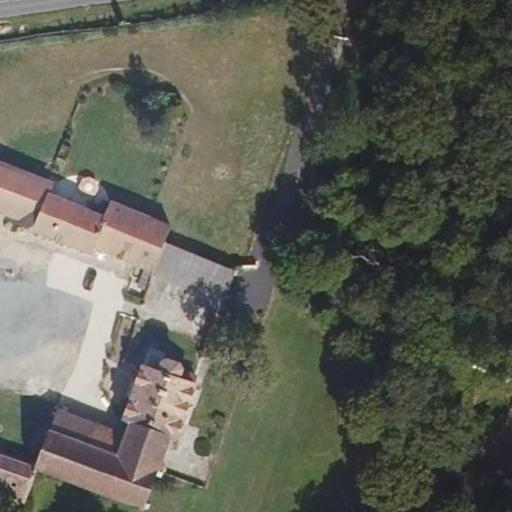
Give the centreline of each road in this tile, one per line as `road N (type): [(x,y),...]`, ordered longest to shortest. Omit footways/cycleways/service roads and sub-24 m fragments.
road 1 (track): [(391,358),(503,0)]
road 2 (track): [(358,511),(391,358),(511,384)]
